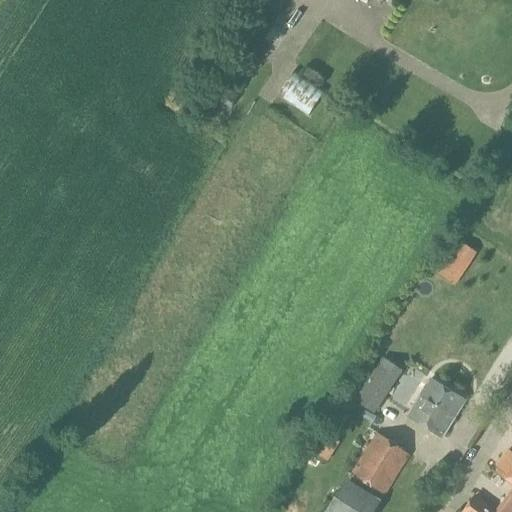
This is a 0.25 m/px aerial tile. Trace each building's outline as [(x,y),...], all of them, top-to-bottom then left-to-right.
[(248,0),(247,3),(277,16),(284,0),(248,0)] [(296,69),(279,95),(309,115),(326,89),(296,69)] [(438,273),(454,284),(475,252),(458,241),(438,273)] [(374,411),(400,372),(383,361),(357,400),(374,411)] [(442,438),(465,401),(430,379),(408,416),(442,438)] [(325,460),(336,442),(322,432),(310,450),(325,460)] [(385,495),(409,458),(378,437),(354,474),(385,495)] [(511,452),(511,453),(508,450),(496,466),(499,468),(497,472),(511,483),(511,452)] [(373,511),(379,504),(344,482),(325,511),(373,511)] [(494,511),(474,498),(463,511),(494,511)]
